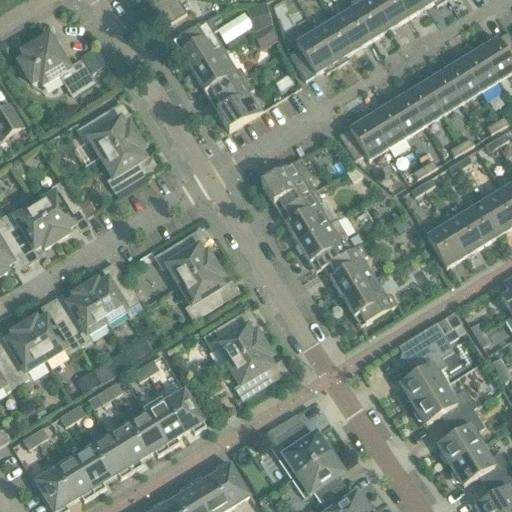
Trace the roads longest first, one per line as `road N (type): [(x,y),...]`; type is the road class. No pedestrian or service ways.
road 1 (residential): [(420,511),(207,183)]
road 2 (residential): [(207,183),(510,0)]
road 3 (residential): [(0,311),(207,183)]
road 4 (residential): [(207,183),(91,0)]
